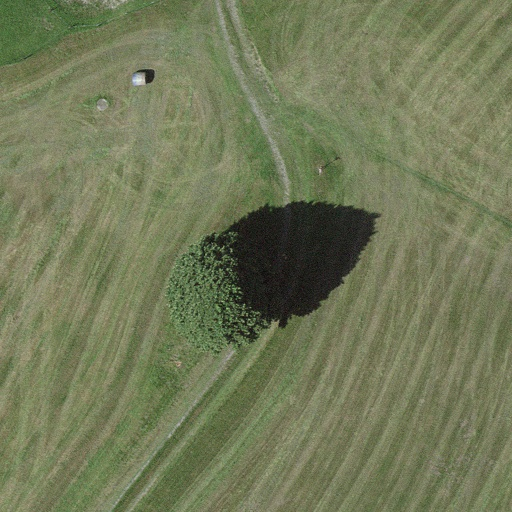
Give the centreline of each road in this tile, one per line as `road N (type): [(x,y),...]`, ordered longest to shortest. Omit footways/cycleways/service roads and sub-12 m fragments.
road 1 (track): [(119,511),(242,360),(275,304),(290,221),(265,125)]
road 2 (track): [(265,125),(224,0)]
